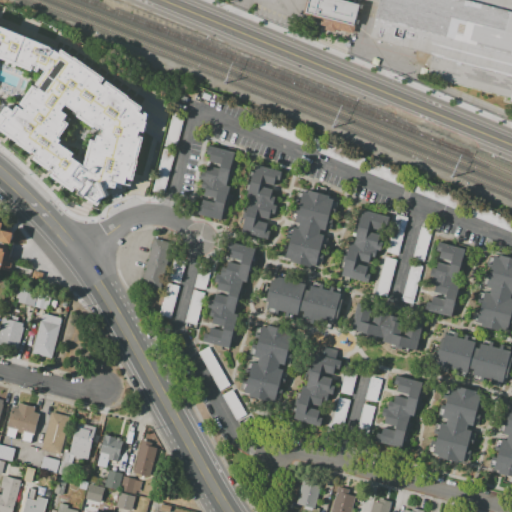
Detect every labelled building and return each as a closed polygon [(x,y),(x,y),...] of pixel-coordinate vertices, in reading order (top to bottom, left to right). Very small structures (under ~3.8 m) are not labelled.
[(308,0),(336,0),(359,6),(351,36),(320,28),(323,17),(305,13),(308,0)] [(511,0),(380,0),(370,39),(432,56),(426,78),(511,100),(511,0)] [(0,129),(0,137),(53,177),(48,181),(82,205),(95,213),(100,207),(109,204),(106,195),(118,190),(132,194),(151,117),(60,51),(0,27),(0,64),(41,79),(13,116),(8,113),(1,121),(5,123),(0,129)] [(184,117),(175,149),(164,146),(173,114),(184,117)] [(308,137),(305,145),(250,124),(254,115),(308,137)] [(406,188),(308,149),(313,138),(410,177),(406,188)] [(235,152),(231,166),(234,166),(230,180),(227,179),(226,184),(230,186),(228,194),(231,195),(227,211),(223,210),(220,220),(199,214),(205,190),(201,189),(203,181),(200,180),(203,169),(206,170),(210,155),(206,154),(209,144),(235,152)] [(174,152),(163,193),(152,190),(163,149),(174,152)] [(255,164),(281,171),(279,180),(275,179),(271,196),(274,197),(272,203),(277,204),(274,215),(269,214),(267,219),(257,216),(256,219),(267,222),(263,238),(240,232),(249,199),(246,198),(255,164)] [(511,233),(409,192),(414,180),(511,219),(511,233)] [(302,192),(307,193),(308,190),(315,192),(316,186),(326,189),(325,192),(323,192),(322,194),(329,196),(329,199),(337,201),(335,209),(331,208),(328,218),(333,219),(330,229),(325,228),(323,237),(329,238),(326,250),(321,249),(320,253),(322,254),(321,259),(317,258),(315,266),(310,264),(309,268),(292,263),(293,259),(284,257),(289,239),(282,237),(285,226),(292,228),(294,221),(289,220),(291,211),(296,212),(300,200),(295,199),(297,192),(302,193),(302,192)] [(362,210),(386,217),(382,230),(370,227),(368,231),(381,235),(379,242),(381,243),(379,251),(377,250),(375,258),(371,257),(369,262),(356,259),(355,263),(368,267),(366,274),(370,275),(367,284),(341,276),(351,242),(353,242),(362,210)] [(406,217),(396,255),(386,252),(396,215),(406,217)] [(0,222),(3,223),(1,229),(13,233),(10,246),(0,243),(0,222)] [(423,263),(411,260),(420,228),(432,231),(423,263)] [(161,295),(139,289),(153,238),(175,244),(161,295)] [(228,349),(203,342),(206,332),(209,333),(213,319),(208,318),(211,308),(207,307),(210,298),(213,299),(215,293),(219,294),(220,290),(216,289),(217,284),(214,283),(217,273),(220,274),(222,266),(226,267),(230,252),(227,252),(230,242),(256,248),(247,283),(243,282),(235,315),(237,315),(234,328),(237,328),(235,336),(232,335),(228,349)] [(437,242),(468,250),(450,317),(428,311),(432,296),(441,298),(442,294),(433,291),(438,275),(433,274),(437,261),(446,264),(447,260),(438,258),(440,251),(435,250),(437,242)] [(0,248),(5,250),(3,261),(11,263),(8,272),(0,269),(0,248)] [(511,257),(511,294),(510,298),(511,298),(511,312),(509,322),(511,322),(511,330),(508,329),(506,333),(480,326),(481,324),(476,322),(484,291),(490,292),(491,288),(485,287),(486,285),(481,284),(484,276),(488,277),(494,256),(499,258),(500,254),(511,257)] [(385,256),(396,259),(385,297),(374,294),(385,256)] [(169,280),(174,261),(185,263),(179,283),(169,280)] [(194,288),(201,261),(213,264),(205,291),(194,288)] [(400,301),(410,263),(422,267),(412,305),(400,301)] [(33,271),(43,273),(41,283),(31,281),(33,271)] [(342,293),(335,320),(334,320),(332,326),(267,307),(268,303),(265,302),(272,280),(274,281),(276,275),(310,285),(311,281),(324,285),(323,288),(329,290),(330,287),(340,290),(339,293),(342,293)] [(179,286),(170,317),(160,314),(169,283),(179,286)] [(52,297),(48,310),(16,302),(17,298),(15,297),(17,291),(19,291),(20,288),(52,297)] [(204,293),(195,325),(184,322),(194,290),(204,293)] [(415,351),(407,348),(406,353),(400,352),(400,350),(396,349),(396,350),(387,348),(389,343),(381,341),(382,338),(376,337),(375,340),(367,338),(368,334),(350,329),(357,304),(423,322),(415,351)] [(32,354),(42,313),(63,318),(53,359),(32,354)] [(0,326),(2,318),(9,319),(10,315),(19,317),(18,322),(24,323),(18,349),(0,344),(0,326)] [(261,326),(267,328),(267,325),(293,331),(284,365),(280,364),(279,369),(283,370),(283,372),(288,373),(285,384),(280,382),(275,400),(244,392),(252,362),(257,363),(258,358),(253,357),(261,326)] [(511,351),(511,356),(507,376),(504,375),(501,385),(435,367),(438,356),(436,356),(442,333),(452,336),(454,331),(459,332),(458,337),(463,338),(464,334),(469,336),(468,339),(488,345),(489,341),(492,342),(491,347),(498,349),(500,344),(503,345),(502,348),(511,351)] [(198,352),(208,347),(229,384),(218,390),(198,352)] [(292,420),(301,385),(305,386),(314,354),(320,356),(323,347),(335,350),(340,358),(337,371),(334,370),(331,384),(334,385),(333,390),(330,389),(325,406),(324,406),(321,418),(322,418),(320,427),(292,420)] [(357,372),(351,396),(339,393),(345,368),(357,372)] [(423,382),(404,450),(375,442),(377,433),(381,434),(383,426),(395,429),(396,425),(384,422),(385,418),(380,417),(383,407),(387,408),(389,400),(393,402),(395,396),(405,399),(407,394),(396,391),(398,386),(394,385),(397,375),(423,382)] [(376,402),(365,399),(371,376),(382,379),(376,402)] [(451,384),(481,393),(472,426),(469,425),(468,431),(471,431),(466,450),(470,451),(467,461),(463,459),(462,465),(431,456),(440,423),(444,424),(445,419),(441,418),(451,384)] [(232,389),(245,415),(235,420),(222,395),(232,389)] [(349,400),(343,426),(332,423),(338,397),(349,400)] [(511,479),(495,475),(497,470),(492,468),(500,438),(505,440),(506,434),(502,433),(511,402),(511,479)] [(4,436),(12,407),(17,408),(18,403),(36,408),(34,413),(40,414),(34,435),(32,434),(30,443),(21,440),(23,434),(17,433),(15,439),(4,436)] [(363,404),(374,407),(368,431),(357,428),(363,404)] [(50,412),(69,417),(59,455),(40,450),(50,412)] [(76,422),(96,428),(88,460),(68,455),(76,422)] [(96,465),(104,435),(116,438),(120,439),(120,441),(122,441),(118,457),(117,457),(116,461),(108,459),(106,468),(96,465)] [(132,475),(141,440),(151,442),(151,447),(157,448),(150,477),(144,476),(143,477),(132,475)] [(11,461),(0,458),(0,445),(15,449),(11,461)] [(119,466),(122,454),(127,455),(124,467),(119,466)] [(56,473),(40,469),(43,457),(59,461),(56,473)] [(74,464),(71,477),(57,474),(61,460),(74,464)] [(0,474),(0,461),(10,464),(7,476),(0,474)] [(35,471),(32,482),(24,480),(27,469),(35,471)] [(118,490),(104,487),(108,471),(122,474),(118,490)] [(142,482),(139,496),(120,491),(123,476),(136,479),(135,480),(142,482)] [(295,504),(302,476),(322,481),(315,509),(313,509),(312,511),(303,510),(303,506),(295,504)] [(67,479),(63,495),(53,493),(58,477),(67,479)] [(78,488),(80,481),(87,483),(85,490),(78,488)] [(103,488),(100,503),(84,499),(88,485),(103,488)] [(337,486),(348,489),(347,494),(355,496),(351,511),(329,511),(333,500),(329,499),(330,492),(335,494),(337,486)] [(45,511),(23,511),(29,489),(35,490),(32,500),(36,501),(37,497),(48,500),(45,511)] [(113,500),(103,497),(105,489),(115,492),(113,500)] [(132,511),(115,508),(119,493),(136,498),(132,511)] [(16,497),(11,511),(0,511),(0,496),(6,498),(7,494),(16,497)] [(391,501),(388,511),(368,511),(372,499),(378,501),(379,498),(391,501)] [(81,502),(87,504),(85,511),(79,510),(81,502)] [(78,511),(55,511),(56,510),(57,511),(59,503),(68,505),(67,509),(78,511)]
